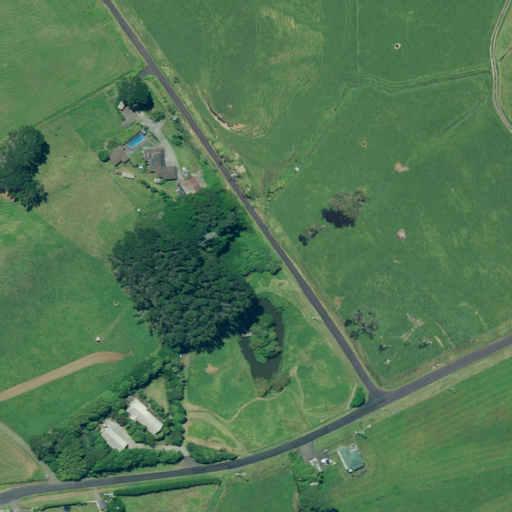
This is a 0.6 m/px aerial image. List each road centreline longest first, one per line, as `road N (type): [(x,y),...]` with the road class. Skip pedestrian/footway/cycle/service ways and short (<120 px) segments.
road 1 (unclassified): [(104,0),(382,403)]
road 2 (unclassified): [(382,403),(258,459),(0,500)]
road 3 (unclassified): [(511,339),(382,403)]
